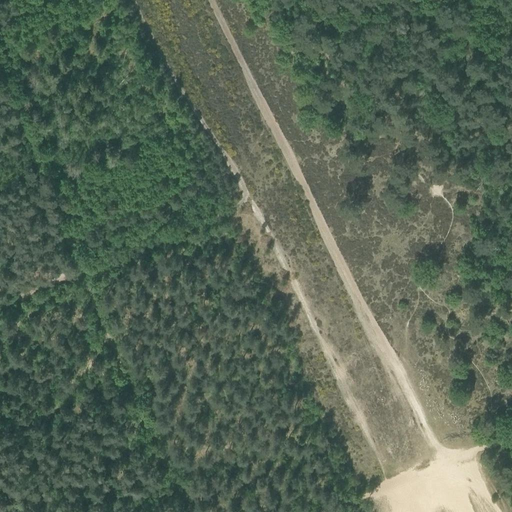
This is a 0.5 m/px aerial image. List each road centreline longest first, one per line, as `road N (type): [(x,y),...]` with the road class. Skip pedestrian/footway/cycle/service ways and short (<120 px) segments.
road 1 (track): [(0,309),(306,177)]
road 2 (track): [(306,177),(445,465)]
road 3 (track): [(81,273),(192,511)]
road 4 (track): [(306,177),(221,0)]
